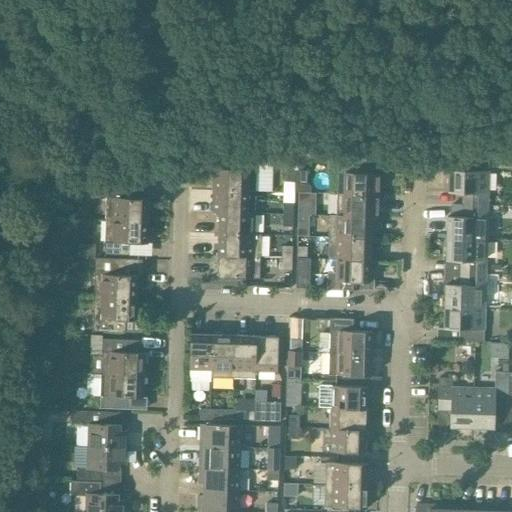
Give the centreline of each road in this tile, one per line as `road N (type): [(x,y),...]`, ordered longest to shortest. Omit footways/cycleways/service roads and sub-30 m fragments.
road 1 (residential): [(176,299),(403,308)]
road 2 (residential): [(165,511),(176,299)]
road 3 (residential): [(394,468),(403,308)]
road 4 (residential): [(403,308),(414,161)]
road 5 (residential): [(176,299),(181,158)]
